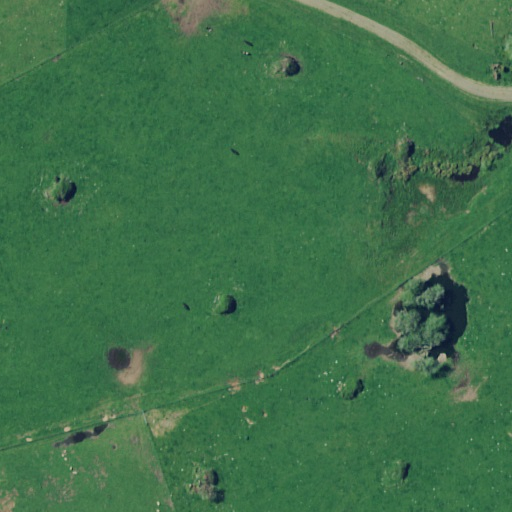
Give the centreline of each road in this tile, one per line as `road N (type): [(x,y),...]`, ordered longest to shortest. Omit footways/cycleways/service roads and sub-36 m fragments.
road 1 (track): [(0,455),(204,399),(353,332),(511,198)]
road 2 (track): [(326,0),(511,58)]
